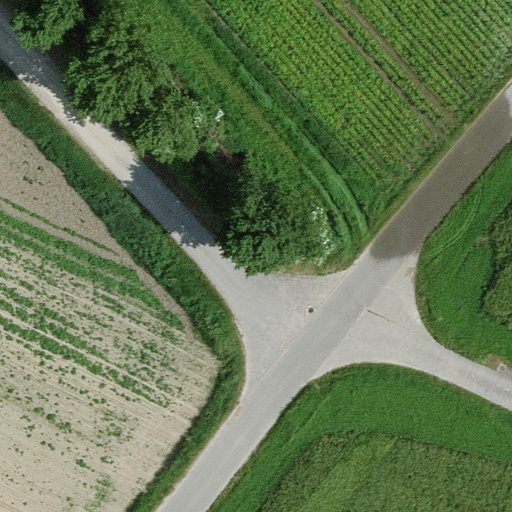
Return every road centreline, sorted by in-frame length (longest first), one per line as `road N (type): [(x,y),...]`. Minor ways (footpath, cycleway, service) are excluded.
road 1 (track): [(0,29),(235,281),(511,395)]
road 2 (track): [(179,511),(511,109)]
